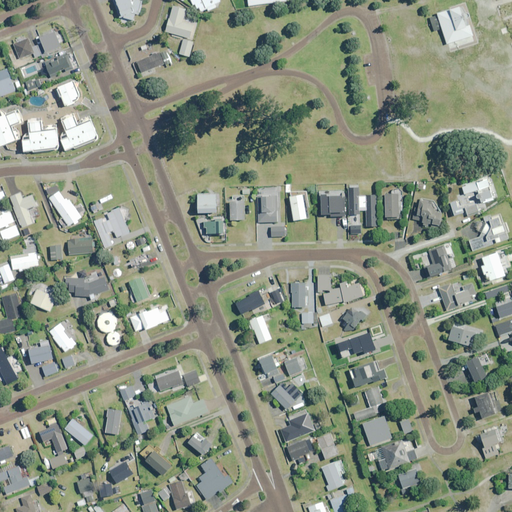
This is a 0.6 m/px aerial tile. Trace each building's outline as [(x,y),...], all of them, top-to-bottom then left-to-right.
[(115,0),(122,17),(134,21),(136,14),(139,15),(143,0),(115,0)] [(191,0),(194,4),(195,4),(198,8),(199,7),(202,12),(208,9),(209,11),(217,8),(216,5),(221,2),(220,0),(191,0)] [(187,10),(174,6),(172,16),(167,15),(166,19),(170,20),(167,32),(190,39),(194,26),(183,23),(187,10)] [(452,33),(471,26),(469,19),(470,18),(469,13),(467,13),(464,6),(445,12),(452,33)] [(445,29),(441,15),(431,18),(435,32),(445,29)] [(62,47),(56,33),(41,39),(47,53),(62,47)] [(15,44),(21,59),(34,54),(36,58),(42,56),(38,45),(33,47),(30,39),(15,44)] [(194,42),(184,40),(181,54),(190,57),(194,42)] [(67,72),(74,69),(69,53),(67,54),(65,49),(57,53),(59,60),(53,63),(52,60),(46,63),(47,65),(41,68),(44,77),(51,75),(52,78),(58,76),(57,73),(66,70),(67,72)] [(171,64),(166,51),(138,62),(143,73),(166,64),(166,66),(171,64)] [(0,97),(16,92),(14,87),(20,85),(18,79),(12,81),(8,70),(0,72),(0,97)] [(44,89),(40,80),(27,85),(29,89),(24,90),(27,96),(44,89)] [(80,95),(75,81),(59,87),(66,107),(75,103),(76,102),(77,102),(78,101),(79,101),(79,100),(80,99),(80,98),(80,97),(80,96),(80,95)] [(7,115),(7,114),(7,113),(6,112),(5,111),(4,110),(3,110),(2,109),(1,109),(0,109),(0,147),(22,139),(17,126),(25,122),(20,110),(7,115)] [(61,138),(61,139),(66,151),(75,148),(75,149),(100,139),(91,117),(87,119),(78,123),(74,114),(63,118),(67,129),(66,130),(65,131),(64,131),(64,132),(64,133),(63,133),(63,134),(62,135),(62,136),(62,137),(61,138)] [(24,140),(23,141),(25,152),(34,151),(34,153),(60,149),(57,125),(43,127),(42,118),(29,119),(31,132),(30,133),(29,133),(28,134),(27,134),(27,135),(26,135),(26,136),(25,136),(25,137),(24,138),(24,139),(24,140)] [(462,186),(465,195),(478,191),(482,204),(494,200),(487,178),(462,186)] [(360,188),(349,188),(350,216),(361,216),(361,211),(367,211),(368,227),(377,226),(376,195),(360,196),(360,188)] [(403,215),(403,191),(395,191),(395,194),(386,194),(387,219),(400,218),(400,215),(403,215)] [(66,201),(60,192),(50,198),(69,227),(74,223),(76,225),(79,223),(78,221),(82,218),(70,199),(66,201)] [(29,211),(40,207),(38,202),(36,203),(33,195),(24,199),(21,193),(10,197),(23,228),(34,224),(29,211)] [(195,211),(195,216),(201,216),(201,213),(217,213),(217,194),(199,195),(199,211),(195,211)] [(113,199),(111,195),(100,200),(102,204),(113,199)] [(278,195),(258,196),(259,224),(279,223),(278,195)] [(310,219),(306,195),(291,197),(295,221),(310,219)] [(344,196),(323,196),(323,215),(333,215),(333,217),(347,217),(347,214),(344,214),(344,196)] [(245,197),(234,197),(234,202),(232,202),(232,220),(246,220),(245,197)] [(442,213),(435,200),(416,198),(414,220),(423,221),(423,227),(429,228),(429,224),(441,226),(442,213)] [(459,208),(456,201),(451,203),(455,217),(464,213),(462,207),(459,208)] [(480,213),(477,204),(466,207),(468,217),(480,213)] [(131,234),(121,210),(108,215),(118,239),(131,234)] [(15,222),(11,212),(0,215),(0,228),(9,226),(9,224),(15,222)] [(505,224),(502,216),(492,219),(491,215),(482,218),(484,222),(486,224),(482,233),(482,236),(467,241),(470,248),(472,248),(473,251),(510,239),(505,224)] [(225,233),(224,220),(204,222),(204,228),(207,227),(208,234),(225,233)] [(109,232),(105,221),(97,224),(101,235),(109,232)] [(20,235),(16,226),(0,232),(4,242),(20,235)] [(362,226),(352,226),(352,235),(362,234),(362,226)] [(286,236),(286,227),(272,227),(272,236),(286,236)] [(94,253),(93,237),(80,238),(80,239),(69,240),(71,255),(94,253)] [(146,244),(144,238),(137,241),(139,247),(146,244)] [(63,260),(62,245),(51,246),(52,260),(63,260)] [(40,267),(36,246),(25,248),(26,254),(11,257),(14,272),(40,267)] [(450,260),(446,247),(430,252),(434,265),(426,268),(429,277),(453,270),(450,260)] [(510,267),(505,251),(483,258),(485,265),(482,266),(487,282),(508,276),(506,269),(510,267)] [(149,268),(147,262),(141,264),(140,268),(140,271),(149,268)] [(15,280),(9,264),(0,268),(0,269),(6,284),(15,280)] [(96,296),(111,291),(106,277),(89,283),(85,283),(85,278),(82,278),(86,268),(80,266),(74,277),(66,277),(65,296),(90,297),(91,300),(97,298),(96,296)] [(325,293),(327,305),(365,297),(362,284),(351,287),(350,280),(341,282),(342,288),(331,290),(332,275),(320,275),(319,292),(325,293)] [(151,297),(143,277),(130,282),(133,290),(131,291),(135,303),(151,297)] [(477,294),(473,284),(464,287),(466,291),(462,293),(458,282),(440,289),(448,311),(461,306),(460,306),(475,300),(474,295),(477,294)] [(307,297),(312,297),(312,291),(307,291),(306,283),(292,283),(293,308),(307,308),(307,297)] [(510,292),(508,285),(486,293),(488,300),(510,292)] [(56,290),(47,286),(45,292),(38,290),(32,303),(51,312),(58,297),(54,295),(56,290)] [(271,298),(266,287),(248,295),(249,298),(237,303),(242,314),(245,313),(247,318),(254,315),(252,311),(266,305),(264,301),(271,298)] [(284,301),(280,290),(273,292),(276,304),(284,301)] [(23,317),(18,294),(4,297),(9,319),(0,321),(0,332),(1,335),(16,331),(13,319),(23,317)] [(511,300),(497,306),(499,311),(491,314),(493,321),(511,314),(511,300)] [(166,305),(131,317),(136,332),(146,328),(147,330),(159,326),(158,325),(172,320),(166,305)] [(364,322),(368,315),(361,311),(360,312),(352,307),(348,314),(346,312),(342,319),(346,321),(341,328),(347,331),(354,330),(361,320),(364,322)] [(117,332),(115,332),(115,331),(114,330),(116,329),(117,326),(118,323),(118,320),(116,317),(114,314),(112,313),(108,312),(105,313),(102,314),(100,316),(99,319),(98,322),(98,325),(100,328),(102,330),(104,332),(108,332),(109,332),(110,333),(109,334),(108,336),(107,339),(107,341),(108,343),(110,345),(112,346),(114,346),(116,346),(118,345),(120,343),(121,341),(122,339),(121,337),(120,335),(119,333),(117,332)] [(302,314),(303,331),(307,331),(306,328),(318,328),(318,313),(302,314)] [(320,317),(325,334),(329,333),(327,326),(333,324),(330,314),(320,317)] [(273,339),(263,316),(251,321),(261,344),(273,339)] [(511,321),(511,322),(510,320),(495,326),(499,337),(511,332),(511,321)] [(66,330),(61,324),(50,332),(66,353),(77,344),(72,338),(70,339),(64,331),(66,330)] [(483,335),(469,331),(453,326),(449,340),(479,349),(483,335)] [(374,353),(366,332),(349,339),(353,350),(347,352),(350,361),(374,353)] [(307,349),(304,342),(298,344),(301,352),(307,349)] [(54,359),(51,346),(30,350),(33,364),(54,359)] [(19,379),(3,348),(0,349),(0,368),(9,385),(19,379)] [(284,373),(281,374),(278,369),(282,367),(276,353),(260,359),(266,374),(267,373),(270,378),(273,377),(276,384),(287,379),(284,373)] [(485,371),(491,368),(489,365),(491,363),(487,354),(467,362),(477,383),(488,378),(485,371)] [(76,365),(72,356),(63,360),(66,369),(76,365)] [(299,361),(298,358),(286,363),(291,376),(308,369),(304,359),(299,361)] [(380,371),(377,361),(351,370),(357,388),(374,382),(374,383),(388,379),(384,369),(380,371)] [(59,372),(55,362),(43,367),(46,377),(59,372)] [(202,382),(197,370),(184,376),(189,388),(202,382)] [(185,385),(180,371),(157,379),(162,391),(174,387),(175,389),(185,385)] [(304,395),(294,384),(289,388),(284,383),(272,394),(286,410),(304,395)] [(127,389),(125,384),(119,387),(125,401),(137,396),(133,386),(127,389)] [(354,414),(358,423),(377,416),(377,413),(387,409),(379,387),(366,391),(372,407),(354,414)] [(499,414),(492,393),(476,398),(479,407),(475,409),(476,413),(481,412),(483,419),(499,414)] [(360,404),(358,397),(351,399),(354,406),(360,404)] [(194,404),(192,398),(168,407),(175,426),(209,413),(204,400),(194,404)] [(155,418),(149,400),(129,406),(138,435),(150,431),(146,421),(155,418)] [(123,412),(111,410),(107,433),(119,435),(123,412)] [(316,431),(309,413),(290,421),(292,426),(282,430),(287,443),(316,431)] [(94,436),(80,425),(83,422),(76,417),(66,429),(86,446),(94,436)] [(393,438),(385,417),(364,424),(372,446),(393,438)] [(68,449),(56,418),(49,420),(51,427),(41,431),(45,443),(53,439),(59,455),(49,459),(53,470),(69,463),(64,451),(68,449)] [(413,431),(410,420),(401,423),(405,434),(413,431)] [(31,437),(28,427),(22,430),(25,439),(31,437)] [(481,435),(490,458),(499,454),(498,450),(500,449),(498,444),(504,442),(499,428),(481,435)] [(200,437),(196,434),(189,442),(204,456),(213,445),(206,439),(204,441),(200,437)] [(339,455),(331,434),(318,439),(326,460),(339,455)] [(420,448),(415,436),(396,443),(376,450),(384,471),(390,469),(390,470),(419,460),(415,450),(420,448)] [(288,447),(294,462),(299,460),(302,465),(309,462),(306,455),(316,451),(310,438),(288,447)] [(0,462),(1,463),(2,465),(7,463),(7,461),(15,458),(10,446),(0,449),(0,462)] [(87,455),(84,448),(74,452),(78,459),(87,455)] [(173,466),(155,451),(152,454),(147,450),(144,454),(149,458),(147,461),(165,476),(173,466)] [(226,477),(212,459),(202,466),(207,473),(195,482),(208,501),(234,483),(229,475),(226,477)] [(134,475),(127,462),(111,471),(118,484),(134,475)] [(344,486),(336,464),(322,469),(331,491),(344,486)] [(8,495),(32,485),(29,478),(30,477),(28,472),(23,474),(19,465),(0,472),(0,480),(1,482),(9,479),(11,485),(5,488),(8,495)] [(421,483),(417,470),(400,475),(404,488),(421,483)] [(96,494),(91,478),(78,482),(82,494),(85,493),(88,503),(95,501),(93,495),(96,494)] [(186,494),(183,481),(171,484),(178,510),(192,506),(189,493),(186,494)] [(50,482),(46,484),(38,486),(41,495),(53,491),(50,482)] [(114,496),(112,484),(100,486),(102,498),(114,496)] [(141,494),(145,507),(156,503),(152,490),(141,494)] [(170,497),(165,490),(159,494),(164,501),(170,497)] [(36,511),(32,495),(19,499),(21,507),(17,509),(18,511),(36,511)] [(351,506),(347,495),(331,501),(335,511),(349,511),(348,507),(351,506)] [(326,509),(323,502),(309,507),(310,511),(330,511),(329,508),(326,509)] [(145,507),(143,507),(144,511),(159,511),(156,503),(145,507)]
